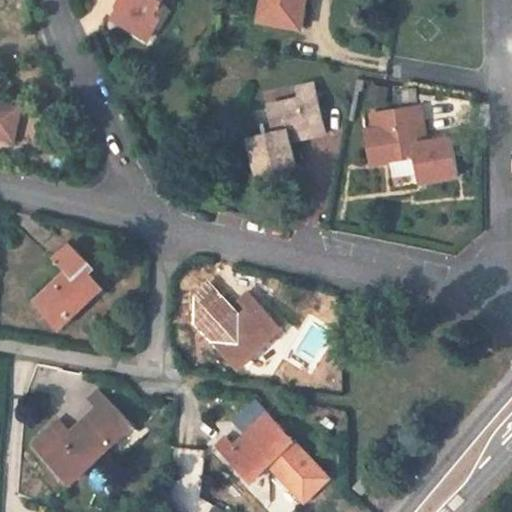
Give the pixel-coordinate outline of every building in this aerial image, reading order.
[(122,0),(123,1),(112,19),(147,39),(156,25),(150,22),(161,3),(163,0),(122,0)] [(263,0),(260,23),(302,29),(306,7),(298,6),(299,0),(263,0)] [(161,3),(150,22),(156,25),(167,7),(161,3)] [(308,126),(310,137),(327,133),(315,84),(299,88),(301,98),(270,106),(276,133),(251,139),(259,175),(297,166),(291,141),(289,131),(308,126)] [(0,136),(14,140),(20,108),(7,106),(0,104),(0,136)] [(414,125),(425,123),(422,106),(372,115),(375,131),(368,132),(373,165),(391,161),(418,157),(421,172),(422,182),(459,177),(453,138),(428,142),(417,144),(414,125)] [(414,125),(417,144),(428,142),(425,123),(414,125)] [(308,126),(289,131),(291,141),(310,137),(308,126)] [(421,172),(418,157),(391,161),(393,177),(421,172)] [(68,270),(35,301),(60,329),(104,288),(89,271),(92,268),(67,242),(53,255),(68,270)] [(248,309),(213,342),(240,370),(283,328),(249,291),(239,300),(248,309)] [(58,420),(34,443),(71,483),(133,426),(100,389),(90,398),(98,407),(70,433),(58,420)] [(265,411),(254,400),(232,421),(243,432),(265,411)] [(329,477),(295,441),(268,413),(234,446),(225,437),(216,446),(240,471),(251,483),(258,476),(270,464),(305,500),(307,500),(329,479),(329,477)] [(366,473),(353,488),(363,496),(376,481),(366,473)]
